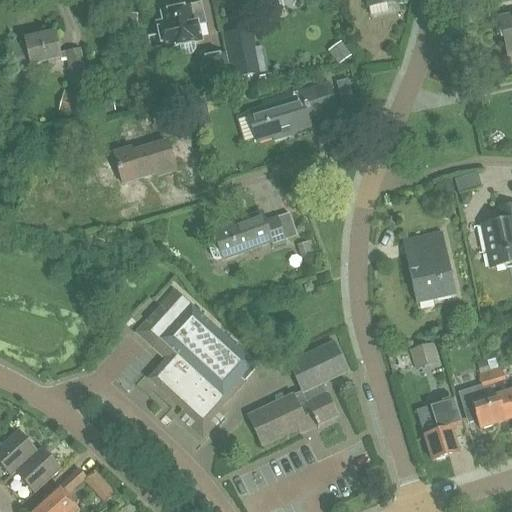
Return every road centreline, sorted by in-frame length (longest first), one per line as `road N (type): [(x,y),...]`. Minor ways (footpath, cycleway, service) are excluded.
road 1 (residential): [(419,511),(361,300),(363,221),(384,144)]
road 2 (residential): [(163,511),(55,406),(0,375)]
road 3 (residential): [(195,195),(384,144)]
road 4 (residential): [(384,144),(403,111),(435,0)]
road 5 (unknown): [(371,184),(511,160)]
